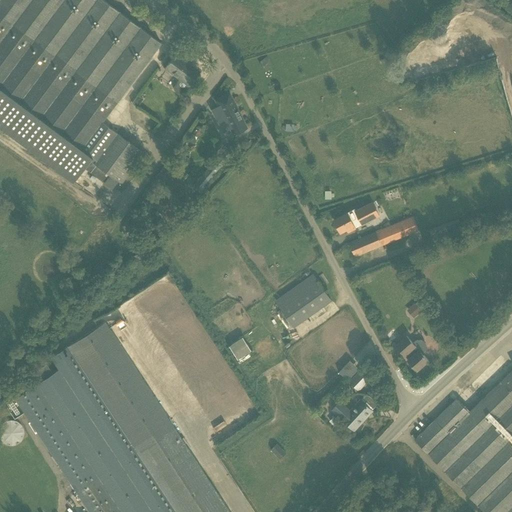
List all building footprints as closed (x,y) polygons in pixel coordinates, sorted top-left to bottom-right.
[(0,0),(0,128),(72,182),(84,167),(91,157),(82,149),(102,122),(161,43),(103,0),(0,0)] [(175,54),(169,62),(165,68),(179,79),(173,87),(175,89),(179,93),(181,93),(187,85),(188,85),(199,72),(186,62),(175,54)] [(232,138),(246,131),(236,112),(237,112),(228,95),(213,102),(223,122),(218,124),(222,133),(227,130),(228,131),(232,138)] [(82,149),(91,157),(96,160),(117,133),(102,122),(82,149)] [(117,133),(96,160),(94,164),(106,173),(120,183),(142,152),(117,133)] [(220,153),(192,185),(200,192),(205,186),(208,189),(218,178),(216,176),(218,174),(220,176),(231,164),(226,160),(232,153),(223,144),(217,151),(220,153)] [(100,180),(106,173),(94,164),(96,160),(91,157),(84,167),(100,180)] [(355,211),(349,214),(348,213),(334,220),(341,233),(347,229),(348,232),(356,228),(356,227),(362,224),(362,225),(380,216),(373,201),(355,210),(355,211)] [(419,230),(413,216),(349,243),(355,257),(364,253),(367,260),(377,256),(386,252),(382,245),(419,230)] [(142,262),(138,253),(132,256),(136,265),(142,262)] [(290,329),(294,327),(323,306),(331,301),(317,281),(314,276),(276,302),(282,310),(278,313),(290,329)] [(420,311),(415,304),(414,304),(407,311),(414,318),(421,311),(420,311)] [(50,357),(51,359),(59,371),(53,374),(46,364),(37,370),(44,381),(34,387),(32,384),(25,388),(25,387),(13,395),(89,511),(227,511),(172,427),(104,324),(103,322),(50,357)] [(237,360),(252,350),(243,336),(228,345),(237,360)] [(425,343),(421,340),(417,341),(413,343),(406,336),(395,346),(417,371),(429,361),(424,355),(426,352),(427,347),(425,343)] [(350,359),(340,370),(349,379),(359,368),(350,359)] [(370,379),(361,371),(350,382),(359,390),(370,379)] [(457,399),(422,433),(415,440),(444,471),(485,511),(511,511),(511,374),(471,414),(457,399)] [(377,405),(378,405),(377,404),(376,402),(375,401),(374,399),(373,398),(372,397),(370,396),(369,395),(367,395),(366,394),(362,399),(360,397),(350,408),(341,400),(332,409),(354,431),(373,411),(372,410),(377,405)] [(9,419),(0,439),(0,440),(16,447),(26,427),(9,419)]
